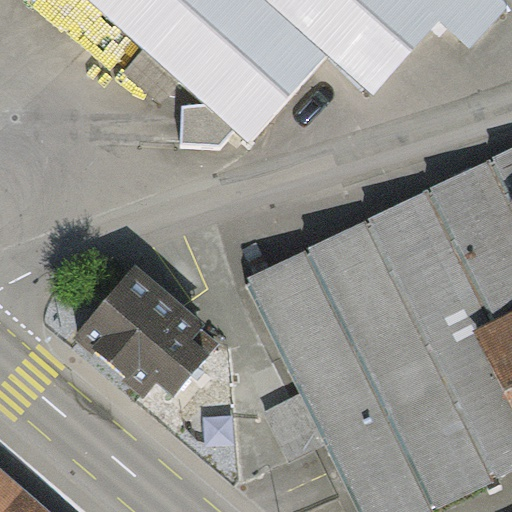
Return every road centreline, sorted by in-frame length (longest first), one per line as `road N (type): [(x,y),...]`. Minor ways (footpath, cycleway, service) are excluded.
road 1 (residential): [(0,292),(30,274),(511,114)]
road 2 (secondary): [(178,511),(0,359)]
